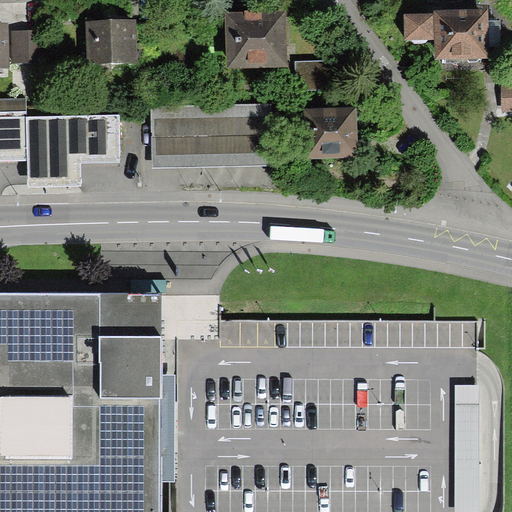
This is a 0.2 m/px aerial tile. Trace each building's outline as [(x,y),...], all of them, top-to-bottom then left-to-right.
[(285,16),(227,17),(228,74),(287,72),(285,16)] [(485,21),(401,22),(401,50),(432,50),(433,69),(485,68),(485,21)] [(137,25),(89,27),(91,70),(139,68),(137,25)] [(9,28),(0,28),(0,73),(10,74),(9,28)] [(39,66),(38,35),(13,35),(13,67),(39,66)] [(353,59),(293,61),(294,93),(353,91),(353,59)] [(498,114),(511,113),(511,90),(498,91),(498,114)] [(0,162),(27,162),(27,186),(80,185),(80,165),(121,164),(120,120),(25,122),(24,101),(0,101),(0,162)] [(269,108),(151,110),(152,167),(270,165),(269,108)] [(358,113),(304,114),(305,164),(359,163),(358,113)] [(0,511),(166,511),(167,480),(167,431),(167,375),(167,293),(0,292),(0,511)] [(175,375),(167,375),(167,480),(175,480),(175,375)]
